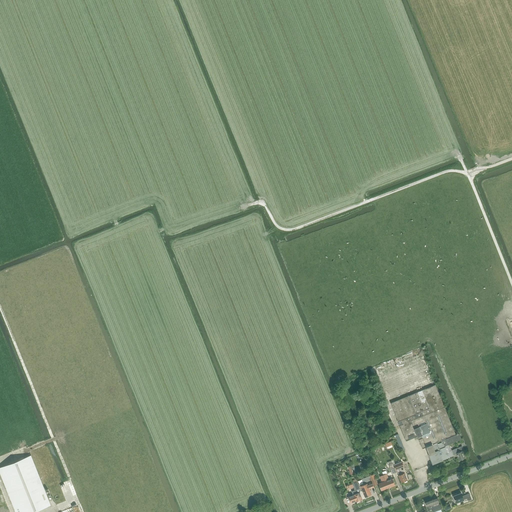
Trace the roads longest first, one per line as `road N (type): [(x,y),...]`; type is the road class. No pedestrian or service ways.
road 1 (track): [(459,155),(467,173),(447,170),(290,229),(278,227),(264,204),(248,205)]
road 2 (track): [(0,305),(82,511)]
road 3 (track): [(511,159),(467,173),(511,282)]
road 4 (tertiary): [(365,511),(511,455)]
